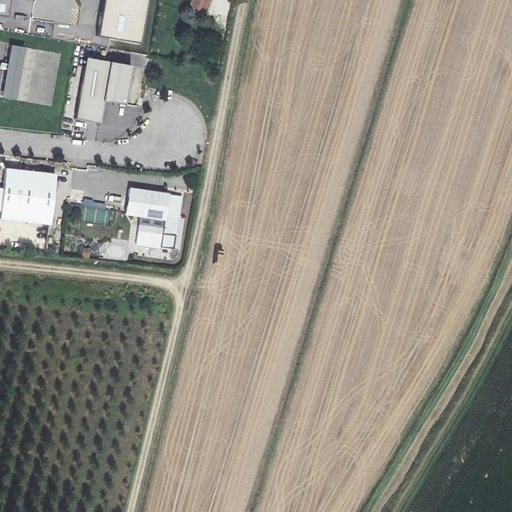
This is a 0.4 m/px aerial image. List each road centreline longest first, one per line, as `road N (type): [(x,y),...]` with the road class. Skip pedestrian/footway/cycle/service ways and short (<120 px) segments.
road 1 (track): [(131,511),(196,240),(241,0)]
road 2 (track): [(0,263),(184,288)]
road 3 (unclassified): [(170,133),(116,155),(0,141)]
